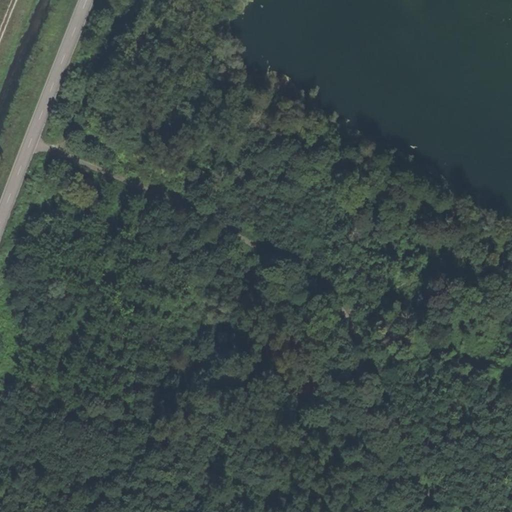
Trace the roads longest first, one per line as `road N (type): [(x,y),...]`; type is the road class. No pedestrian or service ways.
road 1 (track): [(453,511),(434,499),(330,286),(37,138)]
road 2 (tertiary): [(0,236),(86,0)]
